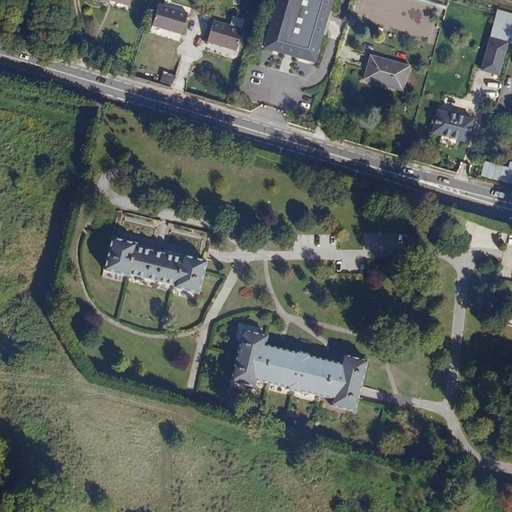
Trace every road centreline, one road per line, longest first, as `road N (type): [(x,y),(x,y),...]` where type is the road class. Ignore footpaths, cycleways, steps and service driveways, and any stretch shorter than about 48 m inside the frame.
road 1 (primary): [(0,54),(289,141)]
road 2 (primary): [(289,141),(511,212)]
road 3 (primary): [(511,200),(289,141)]
